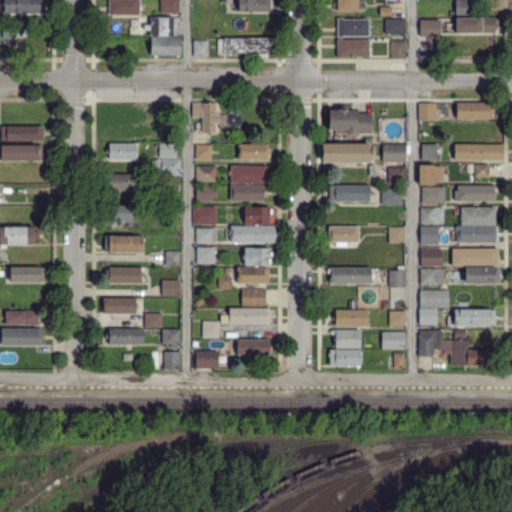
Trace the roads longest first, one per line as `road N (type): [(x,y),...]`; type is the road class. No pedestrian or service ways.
road 1 (residential): [(0,78),(511,78)]
road 2 (residential): [(298,0),(300,377)]
road 3 (residential): [(73,0),(76,376)]
